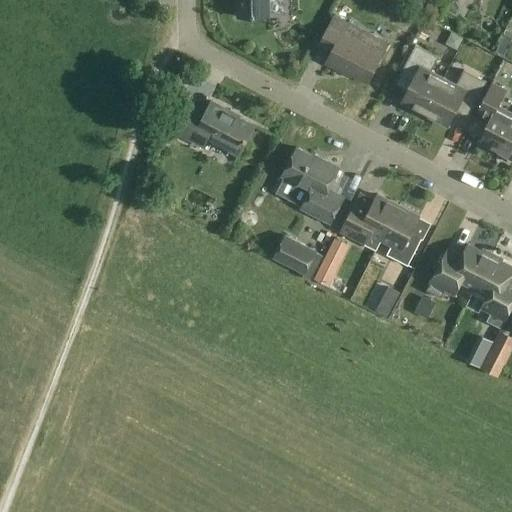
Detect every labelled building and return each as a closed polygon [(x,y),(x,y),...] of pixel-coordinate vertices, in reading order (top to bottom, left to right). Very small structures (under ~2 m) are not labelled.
[(270,0),(238,0),(239,17),(271,16),(270,0)] [(368,83),(382,56),(348,38),(352,29),(333,19),(319,45),(332,52),(326,64),(344,73),(345,71),(368,83)] [(495,51),(504,56),(511,40),(511,37),(504,34),(495,51)] [(402,102),(426,114),(444,78),(432,72),(439,57),(442,52),(434,48),(431,53),(416,45),(402,72),(414,79),(402,102)] [(444,78),(426,114),(449,126),(461,103),(474,109),(488,82),(465,70),(457,85),(444,78)] [(501,153),(511,131),(511,113),(499,107),(507,91),(493,84),(478,113),(491,120),(480,142),(501,153)] [(240,156),(255,126),(233,114),(234,113),(213,101),(205,116),(193,109),(180,134),(204,147),(208,139),(240,156)] [(511,131),(501,153),(511,159),(511,131)] [(332,223),(345,197),(329,189),(340,168),(322,158),(321,160),(298,148),(284,176),(312,191),(303,209),(332,223)] [(370,212),(359,206),(354,204),(341,230),(377,250),(382,240),(400,206),(379,195),(370,212)] [(400,206),(382,240),(393,245),(388,255),(409,266),(422,240),(412,234),(421,217),(400,206)] [(318,250),(286,234),(273,257),(305,274),(318,250)] [(327,252),(343,260),(350,246),(334,238),(327,252)] [(427,290),(437,296),(442,298),(446,289),(455,294),(462,281),(475,288),(493,254),(483,248),(482,251),(469,244),(454,273),(440,266),(427,290)] [(493,254),(475,288),(488,294),(481,307),(491,312),(487,321),(501,328),(511,307),(511,302),(500,296),(511,272),(511,266),(502,261),(503,259),(493,254)] [(383,295),(396,302),(401,292),(388,286),(383,295)] [(423,296),(415,312),(428,319),(436,303),(423,296)] [(507,376),(511,365),(511,332),(505,329),(487,367),(507,376)] [(479,334),(473,347),(487,354),(493,342),(479,334)]
